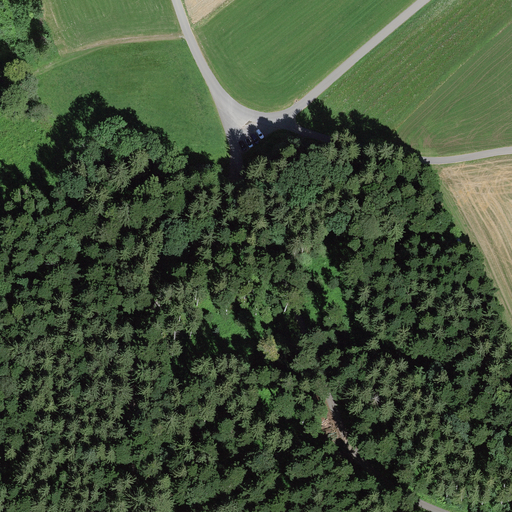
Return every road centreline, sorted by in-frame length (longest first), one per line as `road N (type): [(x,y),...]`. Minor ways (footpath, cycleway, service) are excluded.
road 1 (track): [(443,511),(376,478),(347,443),(238,166)]
road 2 (track): [(123,511),(134,350),(146,318),(214,229),(238,166)]
road 3 (residential): [(278,121),(420,160),(511,150)]
road 4 (residential): [(424,0),(278,121)]
road 5 (residential): [(278,121),(225,102),(176,0)]
